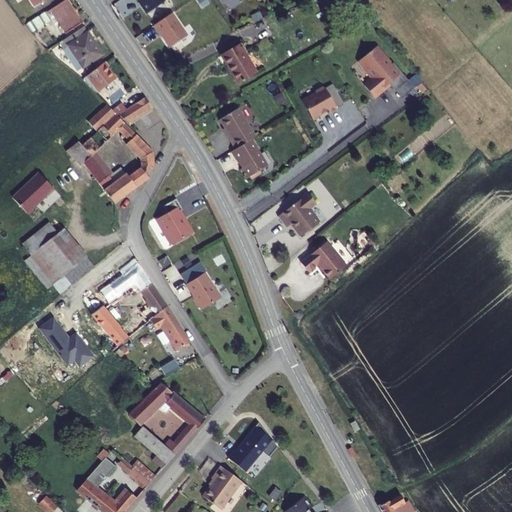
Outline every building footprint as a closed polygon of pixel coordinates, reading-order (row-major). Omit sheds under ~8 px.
[(45,8),(32,16),(35,21),(48,13),(57,27),(74,16),(63,0),(61,0),(46,10),(45,8)] [(166,0),(144,0),(147,3),(146,4),(150,9),(151,9),(152,11),(166,0)] [(191,33),(175,11),(158,23),(163,30),(164,29),(175,45),(191,33)] [(79,23),(61,36),(82,65),(101,52),(79,23)] [(262,69),(246,40),(227,51),(243,80),(262,69)] [(392,63),(378,45),(362,58),(370,67),(368,69),(374,76),(365,83),(375,95),(387,85),(390,82),(396,89),(409,79),(395,61),(392,63)] [(114,76),(101,60),(82,75),(96,89),(114,76)] [(415,87),(409,79),(396,89),(402,97),(415,87)] [(348,101),(336,80),(329,85),(341,105),(348,101)] [(341,105),(329,85),(328,85),(326,85),(320,88),(320,90),(306,98),(316,116),(325,111),(325,109),(330,106),(332,107),(333,109),(341,105)] [(144,93),(120,113),(130,123),(152,104),(144,93)] [(105,103),(86,120),(94,128),(80,143),(90,154),(120,125),(131,136),(126,142),(141,156),(140,162),(133,168),(140,178),(149,172),(151,164),(149,147),(105,103)] [(255,135),(259,132),(242,104),(223,115),(232,129),(231,130),(234,136),(239,145),(255,135)] [(271,162),(255,135),(239,145),(234,147),(242,159),(243,159),(246,164),(244,165),(250,175),(271,162)] [(90,154),(81,161),(94,177),(89,181),(92,185),(97,181),(112,201),(134,183),(127,173),(125,174),(118,164),(105,174),(90,154)] [(133,168),(127,173),(134,183),(140,178),(133,168)] [(40,172),(12,198),(28,215),(55,189),(40,172)] [(305,195),(274,217),(282,228),(287,225),(296,237),(315,224),(305,209),(312,204),(305,195)] [(181,207),(175,196),(162,204),(166,211),(156,217),(172,242),(191,231),(179,213),(180,213),(178,209),(181,207)] [(55,234),(44,243),(55,256),(49,262),(61,276),(79,261),(55,234)] [(353,259),(334,235),(307,255),(315,265),(324,257),(336,272),(353,259)] [(44,243),(38,249),(49,262),(55,256),(44,243)] [(127,270),(100,290),(107,301),(134,282),(141,291),(152,282),(134,258),(124,266),(127,270)] [(219,296),(203,271),(205,269),(199,259),(179,272),(200,308),(219,296)] [(152,282),(141,291),(147,299),(158,290),(152,282)] [(168,302),(158,290),(147,299),(152,304),(119,330),(100,304),(90,312),(106,332),(100,337),(111,348),(152,315),(168,302)] [(60,293),(42,309),(49,317),(67,302),(60,293)] [(189,336),(168,302),(152,315),(157,323),(160,321),(176,345),(189,336)] [(160,380),(128,411),(139,423),(164,400),(190,423),(192,425),(190,427),(193,429),(204,416),(160,380)] [(351,420),(346,423),(351,431),(355,428),(351,420)] [(190,423),(182,432),(187,436),(193,429),(190,427),(192,425),(190,423)] [(142,425),(135,434),(155,452),(152,457),(161,465),(187,436),(182,432),(176,439),(173,436),(165,445),(142,425)] [(262,447),(246,435),(235,449),(233,447),(227,455),(245,469),(262,447)] [(100,462),(76,488),(103,511),(122,511),(136,495),(125,486),(113,501),(95,485),(114,463),(143,487),(150,479),(113,448),(108,453),(103,449),(96,457),(100,462)] [(239,477),(218,462),(209,474),(211,476),(200,492),(219,505),(239,477)] [(41,490),(32,500),(44,511),(50,511),(57,505),(41,490)] [(398,492),(378,504),(382,511),(414,511),(405,499),(403,500),(398,492)] [(311,504),(303,493),(284,508),(287,511),(315,511),(313,509),(311,510),(308,506),(311,504)]
